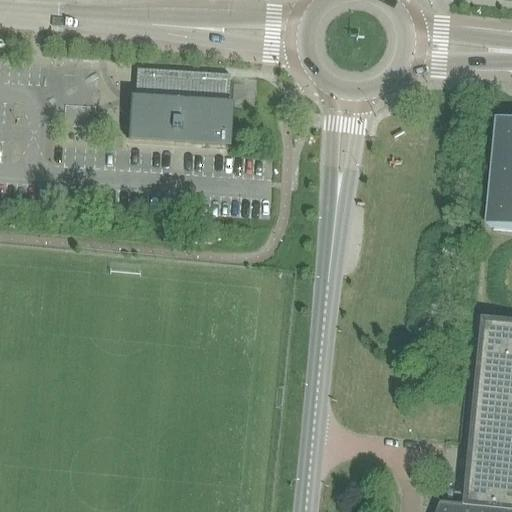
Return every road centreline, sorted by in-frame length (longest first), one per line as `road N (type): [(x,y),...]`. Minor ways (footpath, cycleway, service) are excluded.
road 1 (tertiary): [(308,511),(350,92)]
road 2 (tertiary): [(308,39),(0,14)]
